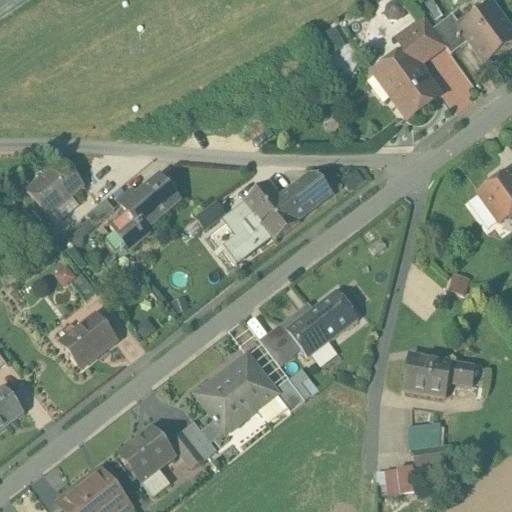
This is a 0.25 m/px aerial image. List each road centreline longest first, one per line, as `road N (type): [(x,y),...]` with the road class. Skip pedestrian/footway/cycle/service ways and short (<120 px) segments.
road 1 (residential): [(0,496),(430,163)]
road 2 (residential): [(430,163),(0,151)]
road 3 (residential): [(367,511),(373,383),(430,163)]
